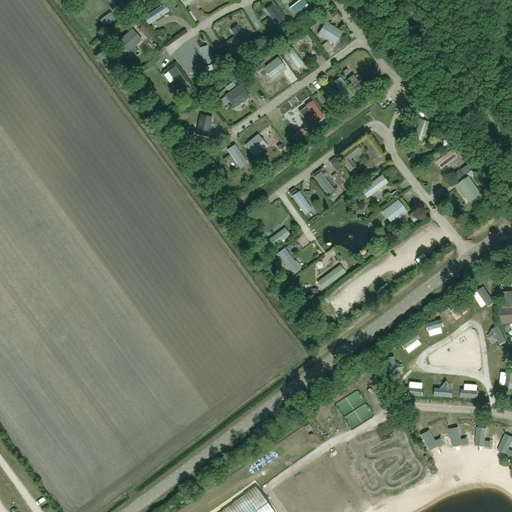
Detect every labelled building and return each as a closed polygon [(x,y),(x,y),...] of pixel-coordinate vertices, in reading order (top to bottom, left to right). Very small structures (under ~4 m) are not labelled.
[(118,0),(109,0),(117,10),(123,6),(118,0)] [(295,0),(285,8),(289,14),(303,4),(300,0),(295,0)] [(166,7),(164,5),(144,18),(149,25),(168,12),(167,9),(166,7)] [(271,5),(265,10),(277,26),(283,21),(271,5)] [(334,45),(342,33),(326,23),(318,35),(334,45)] [(237,26),(231,31),(242,47),(249,42),(237,26)] [(138,36),(130,34),(126,51),(133,53),(138,36)] [(207,47),(200,49),(205,65),(212,63),(207,47)] [(291,48),(285,53),(297,69),(303,64),(291,48)] [(286,70),(277,58),(263,69),(272,81),(286,70)] [(354,68),(363,82),(370,78),(360,64),(354,68)] [(170,71),(168,73),(180,90),(187,85),(175,68),(172,69),(170,71)] [(295,85),(299,82),(294,73),(290,75),(295,85)] [(340,78),(334,82),(347,100),(353,96),(340,78)] [(362,81),(355,85),(359,91),(365,87),(362,81)] [(234,108),(249,98),(240,86),(225,96),(234,108)] [(324,118),(312,101),(306,106),(313,116),(304,122),(309,128),(324,118)] [(212,118),(200,115),(196,135),(208,137),(212,118)] [(422,141),(428,123),(420,120),(414,138),(416,140),(419,141),(422,141)] [(245,146),(254,157),(267,147),(257,135),(245,146)] [(350,159),(361,151),(356,144),(339,158),(350,172),(356,167),(350,159)] [(234,146),(227,150),(240,168),(242,167),(244,165),(247,163),(234,146)] [(452,150),(436,162),(438,165),(439,167),(441,169),(457,157),(452,150)] [(328,195),(334,190),(320,173),(314,177),(328,195)] [(388,183),(382,175),(362,190),(363,193),(365,195),(368,198),(388,183)] [(473,199),(480,194),(468,178),(457,186),(465,198),(465,199),(467,202),(469,202),(472,200),(473,199)] [(342,184),(346,189),(352,185),(349,180),(342,184)] [(309,212),(312,210),(299,192),(292,197),(305,214),(307,213),(309,212)] [(406,212),(398,201),(383,212),(392,223),(406,212)] [(426,232),(431,239),(438,235),(433,227),(426,232)] [(287,231),(284,229),(265,243),(270,250),(289,236),(288,233),(287,231)] [(285,248),(277,254),(292,275),(296,273),(298,271),(300,269),(285,248)] [(317,282),(322,289),(345,273),(343,270),(342,268),(340,266),(317,282)] [(493,284),(475,288),(477,297),(495,293),(493,284)] [(499,324),(511,323),(511,291),(501,293),(502,309),(498,309),(499,324)] [(500,345),(508,342),(502,324),(493,327),(500,345)] [(401,341),(407,350),(423,340),(417,330),(401,341)] [(387,364),(401,353),(396,346),(382,357),(387,364)] [(469,393),(476,392),(475,373),(468,374),(469,393)] [(355,384),(345,387),(347,393),(357,390),(355,384)] [(327,408),(331,416),(346,407),(342,399),(327,408)] [(314,440),(320,437),(311,419),(305,422),(314,440)] [(322,423),(316,425),(319,434),(325,431),(322,423)] [(458,428),(449,429),(452,447),(459,446),(459,444),(461,444),(458,428)] [(476,428),(475,446),(482,446),(482,444),(484,445),(485,429),(476,428)] [(428,431),(420,435),(429,451),(435,447),(434,446),(436,445),(428,431)] [(511,437),(504,434),(497,451),(504,454),(505,452),(507,453),(511,439),(511,437)] [(416,461),(422,456),(412,442),(405,447),(416,461)] [(269,448),(276,458),(282,454),(275,444),(269,448)] [(288,450),(293,458),(301,453),(296,445),(288,450)] [(263,446),(257,450),(271,472),(277,468),(263,446)] [(258,474),(263,471),(256,461),(237,473),(248,490),(263,481),(258,474)] [(403,463),(397,466),(409,491),(415,488),(403,463)] [(391,496),(398,492),(387,473),(381,476),(391,496)] [(219,497),(233,490),(229,481),(215,488),(219,497)] [(373,481),(367,484),(376,503),(382,500),(373,481)] [(273,511),(255,486),(217,511),(273,511)] [(380,502),(373,505),(376,511),(383,508),(380,502)]
